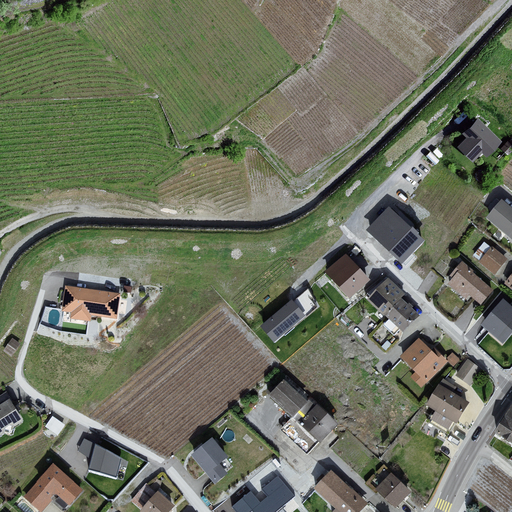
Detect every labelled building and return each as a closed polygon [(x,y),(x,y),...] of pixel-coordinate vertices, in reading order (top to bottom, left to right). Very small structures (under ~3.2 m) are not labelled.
[(468,137),(459,148),(474,162),(483,153),(487,158),(502,143),(479,119),(464,132),(468,137)] [(511,210),(504,203),(491,219),(511,239),(511,210)] [(425,246),(398,219),(394,225),(389,221),(374,236),(398,261),(406,253),(415,258),(425,246)] [(497,276),(508,262),(492,249),(482,264),(497,276)] [(372,283),(348,259),(329,274),(353,301),(372,283)] [(484,307),(494,292),(463,266),(450,286),(467,301),(471,297),(484,307)] [(407,297),(389,281),(371,303),(388,319),(406,334),(420,318),(404,302),(407,297)] [(122,297),(67,289),(63,315),(71,316),(70,321),(89,325),(95,319),(117,322),(122,297)] [(258,327),(274,347),(323,308),(309,290),(294,302),(292,300),(258,327)] [(511,305),(504,299),(482,326),(504,344),(511,333),(511,305)] [(19,344),(13,340),(5,350),(12,355),(19,344)] [(438,356),(420,341),(402,359),(412,370),(407,376),(421,389),(448,366),(453,368),(460,362),(455,356),(449,359),(441,353),(438,356)] [(481,371),(469,362),(459,377),(470,387),(481,371)] [(466,393),(444,381),(429,406),(436,413),(432,422),(450,432),(456,425),(461,426),(472,407),(464,401),(466,393)] [(274,400),(324,444),(340,427),(314,406),(286,383),(274,400)] [(0,436),(24,420),(9,399),(0,405),(0,436)] [(511,411),(498,435),(511,442),(511,411)] [(52,414),(45,425),(58,433),(65,421),(52,414)] [(128,461),(84,438),(77,450),(91,460),(89,472),(123,481),(128,461)] [(227,456),(212,438),(191,455),(215,484),(228,474),(219,463),(227,456)] [(385,477),(392,468),(383,462),(377,471),(385,477)] [(71,508),(84,492),(56,467),(26,499),(41,511),(44,511),(56,496),(71,508)] [(377,491),(396,506),(410,489),(391,473),(377,491)] [(362,511),(368,506),(333,474),(317,490),(337,511),(336,511),(362,511)] [(250,493),(235,506),(239,511),(285,511),(280,506),(293,496),(278,478),(264,490),(269,497),(260,504),(250,493)] [(172,511),(175,508),(161,495),(145,511),(172,511)]
